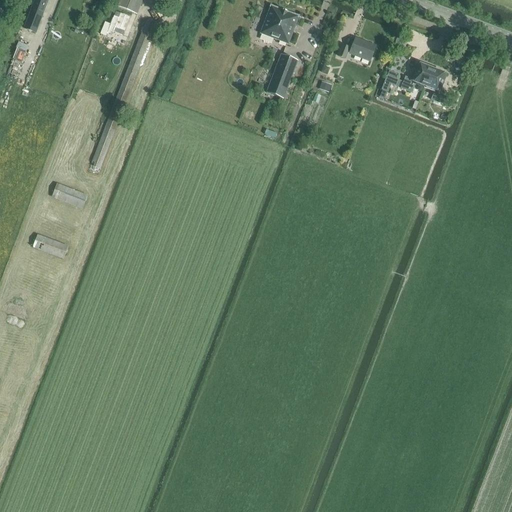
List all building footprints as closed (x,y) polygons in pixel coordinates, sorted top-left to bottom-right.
[(0,0),(0,31),(0,32),(12,2),(5,0),(0,0)] [(36,0),(25,29),(37,34),(49,0),(36,0)] [(136,14),(142,0),(118,0),(116,6),(136,14)] [(289,46),(300,17),(271,7),(261,35),(289,46)] [(105,23),(100,34),(106,36),(108,30),(123,36),(130,18),(116,12),(114,17),(110,25),(105,23)] [(161,27),(146,21),(88,170),(99,173),(151,38),(157,40),(161,27)] [(370,62),(376,48),(356,39),(352,50),(343,46),(339,57),(345,60),(348,53),(370,62)] [(284,100),(299,62),(282,56),(267,94),(284,100)] [(416,83),(426,87),(433,70),(432,70),(431,68),(427,67),(424,67),(418,65),(412,81),(405,78),(401,89),(412,93),(416,83)] [(440,92),(446,76),(440,74),(439,72),(435,70),(433,70),(426,87),(436,91),(432,101),(442,105),(446,94),(440,92)] [(319,90),(329,93),(332,86),(322,82),(319,90)] [(57,184),(52,198),(82,210),(88,196),(57,184)] [(37,235),(33,248),(64,260),(69,247),(37,235)]
